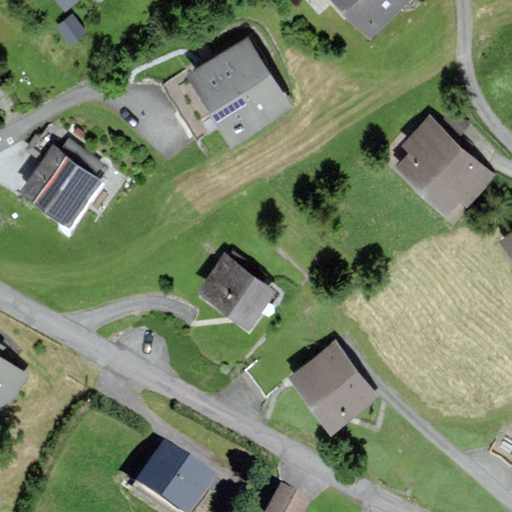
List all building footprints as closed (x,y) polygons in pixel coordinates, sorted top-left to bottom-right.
[(400,0),(345,0),(372,27),(400,0)] [(289,103),(246,36),(191,70),(233,138),(289,103)] [(491,174),(430,115),(406,140),(414,147),(401,161),(447,205),(459,193),(466,200),(491,174)] [(97,178),(53,147),(26,184),(69,216),(97,178)] [(271,287),(226,253),(201,286),(247,319),(271,287)] [(0,346),(2,344),(0,342),(0,401),(3,404),(26,372),(0,353),(0,346)] [(373,394),(334,342),(293,372),(332,424),(373,394)] [(190,511),(212,479),(164,449),(139,488),(177,511),(190,511)] [(302,511),(308,502),(283,489),(270,511),(302,511)]
